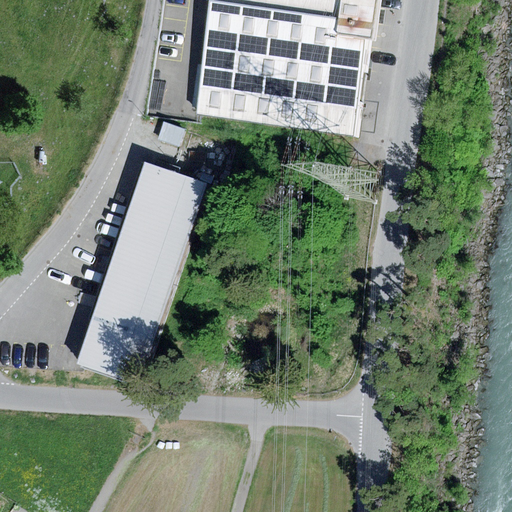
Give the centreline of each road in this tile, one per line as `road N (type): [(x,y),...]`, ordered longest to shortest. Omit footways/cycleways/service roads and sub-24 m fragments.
road 1 (unclassified): [(383,419),(394,222),(420,0)]
road 2 (unclassified): [(383,419),(0,397)]
road 3 (unclassified): [(125,126),(66,225),(0,305)]
road 4 (track): [(125,126),(154,0)]
